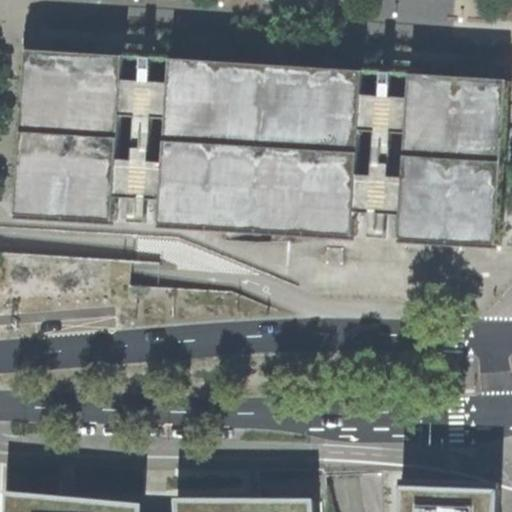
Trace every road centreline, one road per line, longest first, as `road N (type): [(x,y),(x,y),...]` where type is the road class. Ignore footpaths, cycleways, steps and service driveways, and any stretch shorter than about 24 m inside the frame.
road 1 (primary): [(490,336),(338,333),(0,355)]
road 2 (primary): [(0,406),(490,409)]
